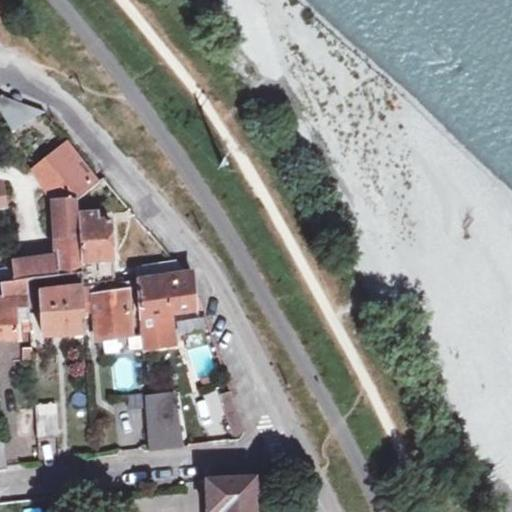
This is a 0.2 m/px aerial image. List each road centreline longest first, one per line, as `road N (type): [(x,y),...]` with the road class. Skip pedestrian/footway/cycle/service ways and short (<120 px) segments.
road 1 (residential): [(0,72),(35,85),(70,113),(212,284),(297,451)]
road 2 (residential): [(297,451),(0,486)]
